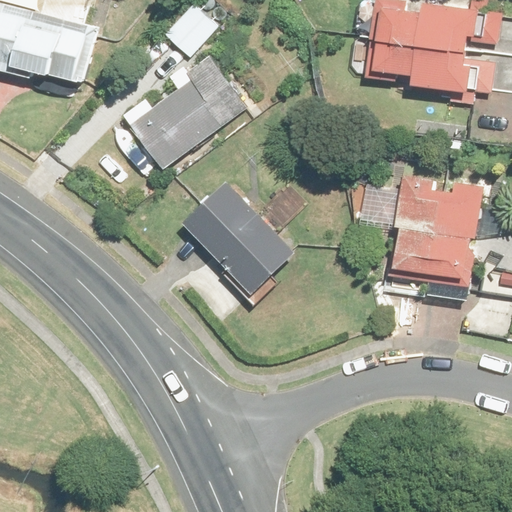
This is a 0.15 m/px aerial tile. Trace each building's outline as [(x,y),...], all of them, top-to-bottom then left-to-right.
[(498,62),(471,59),(473,44),(499,47),(503,13),(425,5),(424,13),(410,12),(411,3),(379,0),(377,0),(370,73),(415,78),(414,87),(454,91),(453,102),(475,104),(477,93),(494,95),(498,62)] [(223,26),(196,2),(167,34),(194,59),(223,26)] [(101,30),(0,5),(0,71),(86,93),(101,30)] [(252,105),(214,55),(189,74),(193,80),(157,108),(151,100),(131,115),(137,123),(133,126),(166,171),(252,105)] [(450,285),(474,288),(478,251),(472,250),(474,239),(480,240),(487,186),(457,182),(455,195),(436,192),(437,180),(406,176),(399,231),(405,232),(400,271),(451,277),(450,285)] [(275,279),(300,255),(229,183),(188,224),(229,265),(222,272),(257,307),(280,284),(275,279)] [(468,309),(466,330),(499,333),(501,312),(468,309)]
